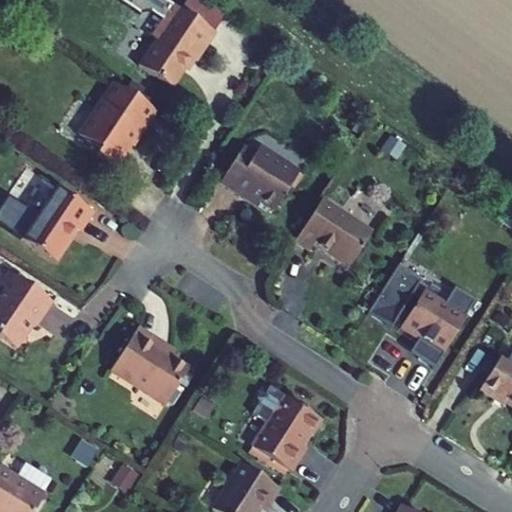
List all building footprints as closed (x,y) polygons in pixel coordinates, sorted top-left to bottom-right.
[(180,11),(163,0),(117,0),(140,14),(150,12),(163,20),(151,39),(155,42),(138,68),(171,89),(183,70),(188,73),(214,34),(213,33),(180,11)] [(199,0),(187,0),(180,11),(213,33),(224,17),(199,0)] [(113,84),(78,137),(98,151),(94,156),(113,169),(128,145),(132,148),(155,113),(113,84)] [(242,148),(219,184),(255,207),(258,202),(260,204),(257,209),(265,213),(268,209),(273,212),(298,173),(258,148),(253,155),(242,148)] [(55,188),(20,240),(54,263),(69,242),(65,240),(72,230),(78,234),(92,213),(55,188)] [(321,201),(294,242),(309,252),(313,246),(348,268),(371,232),(321,201)] [(397,267),(367,314),(390,329),(396,319),(403,323),(400,328),(418,340),(409,355),(433,370),(443,355),(442,354),(465,319),(464,318),(474,302),(454,289),(444,305),(423,292),(409,314),(402,310),(420,281),(397,267)] [(0,339),(16,350),(31,328),(37,327),(53,303),(8,273),(7,274),(0,269),(0,287),(4,290),(0,296),(0,339)] [(188,370),(170,358),(173,353),(136,330),(110,371),(165,406),(188,370)] [(511,408),(511,353),(510,354),(504,363),(499,359),(478,391),(493,400),(495,398),(511,408)] [(309,437),(320,421),(269,388),(264,396),(258,395),(255,400),(258,405),(252,414),(267,424),(251,448),(289,473),(304,449),(300,446),(307,436),(309,437)] [(16,478),(41,494),(50,481),(24,464),(16,478)] [(263,511),(278,489),(240,465),(211,510),(213,511),(256,511),(258,510),(260,511),(263,511)] [(0,511),(34,511),(45,496),(41,494),(16,478),(0,467),(0,511)]
